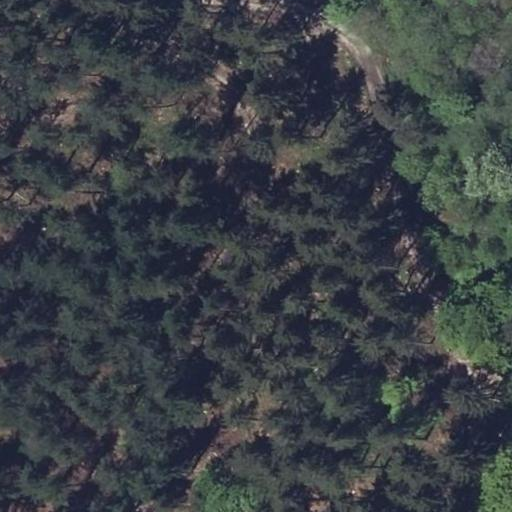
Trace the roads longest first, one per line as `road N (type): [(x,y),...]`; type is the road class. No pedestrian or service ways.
road 1 (track): [(97,0),(226,116),(244,178),(245,243),(228,317),(229,394),(248,511)]
road 2 (track): [(511,384),(441,294),(368,86),(338,43),(282,0)]
